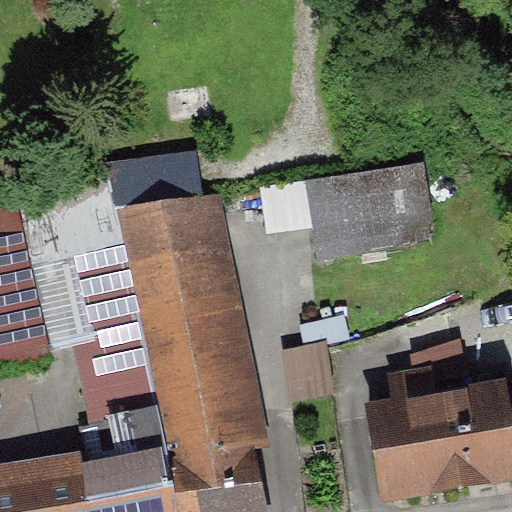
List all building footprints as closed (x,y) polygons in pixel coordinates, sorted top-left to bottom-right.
[(427,166),(310,185),(322,259),(439,239),(427,166)] [(267,438),(220,195),(148,209),(195,452),(267,438)] [(0,385),(54,372),(16,212),(0,215),(0,385)] [(339,388),(329,338),(286,346),(297,397),(339,388)] [(511,381),(366,406),(384,511),(511,489),(511,381)] [(0,473),(0,511),(199,511),(188,443),(0,473)]
